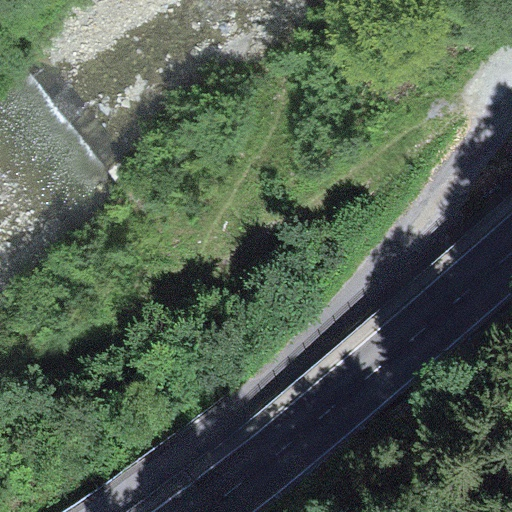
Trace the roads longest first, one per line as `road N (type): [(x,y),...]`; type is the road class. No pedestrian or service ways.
road 1 (track): [(105,511),(212,437),(311,343),(511,104)]
road 2 (tertiary): [(201,511),(511,248)]
